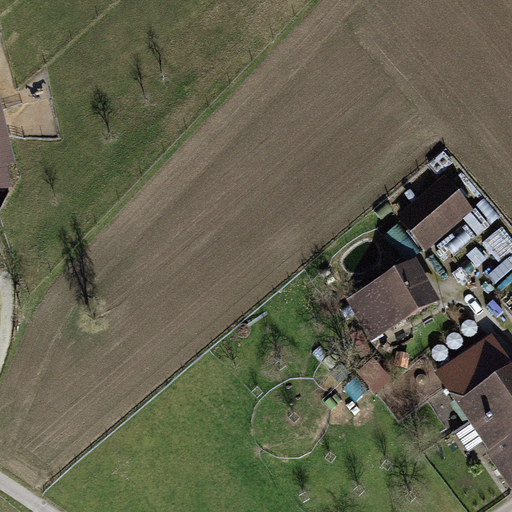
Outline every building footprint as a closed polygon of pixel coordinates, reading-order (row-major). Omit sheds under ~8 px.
[(445,185),(403,221),(424,246),(466,210),(445,185)] [(500,260),(511,250),(511,237),(504,226),(485,240),(500,260)] [(411,269),(368,293),(388,328),(431,303),(411,269)] [(511,372),(494,346),(443,380),(491,451),(511,436),(511,372)] [(511,436),(491,451),(511,481),(511,436)]
